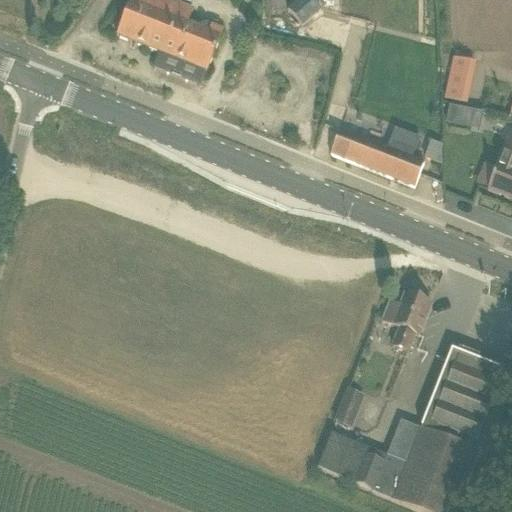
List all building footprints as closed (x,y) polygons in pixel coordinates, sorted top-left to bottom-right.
[(155,26),(165,1),(162,0),(131,0),(116,39),(143,50),(153,25),(155,26)] [(302,29),(321,12),(310,0),(298,0),(286,11),(302,29)] [(153,25),(143,50),(206,75),(221,33),(207,28),(205,34),(187,26),(192,12),(165,1),(155,26),(153,25)] [(361,38),(353,69),(371,73),(379,42),(361,38)] [(445,101),(471,106),(479,64),(454,59),(445,101)] [(471,132),(474,114),(449,109),(445,127),(471,132)] [(424,166),(410,160),(417,141),(395,133),(387,152),(339,133),(330,157),(414,190),(424,166)] [(511,143),(508,141),(487,193),(511,203),(511,143)] [(440,149),(430,145),(423,161),(440,168),(440,149)] [(418,337),(429,309),(405,299),(400,310),(389,306),(381,324),(398,330),(391,349),(407,355),(414,336),(418,337)] [(331,437),(315,473),(413,511),(457,511),(478,459),(485,462),(511,393),(511,377),(451,353),(420,432),(400,424),(386,459),(331,437)] [(350,432),(364,398),(347,391),(333,425),(350,432)]
